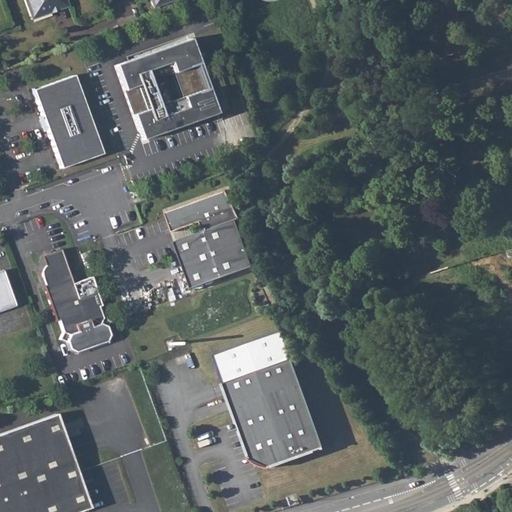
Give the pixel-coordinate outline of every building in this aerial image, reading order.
[(66,3),(64,0),(23,0),(30,16),(40,13),(49,9),(48,8),(55,5),(56,7),(66,3)] [(55,5),(48,8),(49,9),(40,13),(30,16),(31,19),(67,6),(66,3),(56,7),(55,5)] [(235,4),(225,7),(228,16),(238,12),(235,4)] [(188,39),(113,66),(140,140),(215,113),(188,39)] [(72,76),(31,90),(42,120),(39,121),(41,128),(44,127),(59,169),(100,154),(72,76)] [(195,288),(256,265),(239,218),(242,217),(227,188),(166,211),(173,230),(201,220),(205,230),(177,240),(195,288)] [(58,321),(62,332),(58,339),(65,343),(67,350),(74,353),(87,348),(86,346),(91,345),(91,346),(104,342),(107,335),(105,328),(108,321),(101,318),(97,307),(99,306),(89,277),(71,284),(59,250),(40,256),(43,265),(39,272),(43,285),(42,285),(55,322),(58,321)] [(1,270),(0,270),(0,310),(13,306),(1,270)] [(273,469),(274,467),(328,449),(289,331),(219,355),(252,456),(252,458),(255,462),(256,460),(269,466),(268,468),(273,469)] [(77,511),(88,508),(54,414),(0,433),(0,511),(77,511)] [(262,466),(268,468),(269,466),(256,460),(255,462),(256,462),(262,466)]
